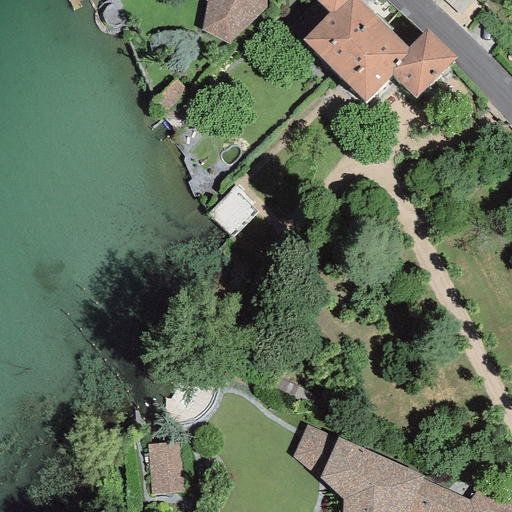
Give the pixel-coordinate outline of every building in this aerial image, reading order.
[(204,0),(206,1),(203,30),(228,45),(268,7),(267,0),(204,0)] [(315,0),(329,13),(302,41),(363,102),(390,75),(415,99),(455,59),(426,29),(408,47),(359,0),(315,0)] [(189,95),(174,79),(153,98),(167,114),(189,95)] [(214,213),(236,232),(257,207),(235,188),(214,213)] [(338,439),(306,425),(292,456),(319,478),(338,439)] [(423,476),(338,439),(319,478),(342,499),(341,511),(511,511),(511,499),(477,485),(469,500),(421,479),(423,476)] [(185,494),(180,443),(147,447),(152,497),(185,494)]
